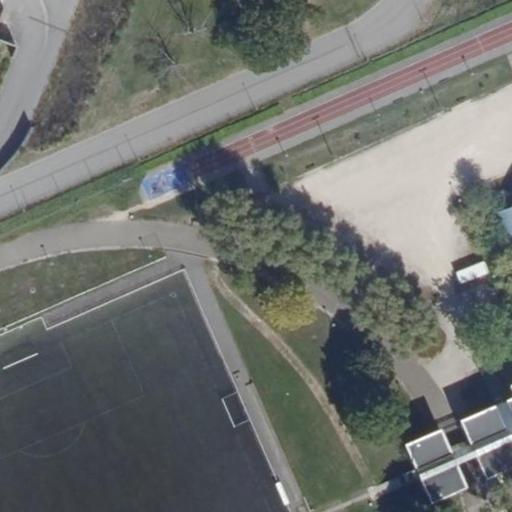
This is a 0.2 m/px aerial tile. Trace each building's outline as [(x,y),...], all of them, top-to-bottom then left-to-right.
[(511,205),(496,213),(511,248),(511,205)] [(501,400),(511,423),(511,422),(511,381),(506,385),(511,395),(501,400)] [(457,419),(467,443),(504,427),(493,403),(457,419)] [(424,475),(453,462),(465,457),(472,454),(509,437),(511,435),(511,422),(511,423),(504,427),(467,443),(461,445),(448,451),(419,464),(424,475)] [(412,467),(419,464),(448,451),(438,427),(401,443),(412,467)] [(511,466),(511,444),(509,437),(472,454),(484,479),(511,466)] [(465,487),(453,462),(424,475),(417,478),(429,504),(465,487)]
